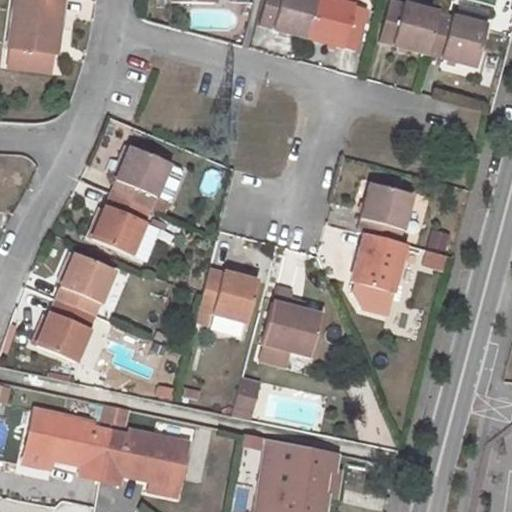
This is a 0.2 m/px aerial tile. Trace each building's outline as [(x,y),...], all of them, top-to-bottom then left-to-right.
[(53,19),(55,0),(14,0),(7,48),(9,48),(52,54),(54,54),(59,21),(53,19)] [(59,21),(62,0),(55,0),(53,19),(59,21)] [(264,0),(258,25),(306,39),(316,0),(264,0)] [(351,6),(329,0),(316,0),(306,39),(356,51),(367,10),(351,6)] [(437,13),(388,0),(377,41),(427,54),(437,13)] [(485,26),(437,13),(427,54),(475,68),(485,26)] [(9,48),(7,67),(49,73),(52,54),(9,48)] [(123,145),(110,177),(115,179),(129,147),(123,145)] [(129,147),(115,179),(109,193),(149,209),(168,164),(129,147)] [(356,232),(398,243),(410,195),(368,184),(356,232)] [(103,209),(89,240),(129,258),(149,209),(109,193),(103,209)] [(89,240),(103,209),(97,207),(84,238),(89,240)] [(356,232),(349,261),(354,262),(361,234),(356,232)] [(367,303),(364,311),(386,316),(404,245),(361,234),(354,262),(349,283),(370,289),(367,303)] [(60,287),(73,253),(69,252),(55,285),(60,287)] [(418,266),(439,269),(441,255),(420,252),(418,266)] [(73,253),(60,287),(54,300),(93,317),(113,270),(73,253)] [(197,311),(255,326),(266,285),(208,269),(201,296),(197,311)] [(370,289),(349,283),(345,297),(367,303),(370,289)] [(93,317),(54,300),(47,315),(34,346),(74,363),(93,317)] [(320,315),(271,303),(260,344),(309,356),(320,315)] [(43,313),(30,344),(34,346),(47,315),(43,313)] [(249,418),(254,380),(236,378),(231,415),(249,418)] [(0,385),(0,404),(4,405),(9,388),(0,385)] [(52,460),(84,466),(82,477),(100,480),(110,432),(92,429),(93,423),(34,412),(26,454),(52,460)] [(121,474),(151,480),(178,486),(187,443),(129,431),(128,436),(110,432),(100,480),(119,484),(121,474)] [(273,440),(266,485),(296,489),(303,446),(273,440)] [(296,489),(266,485),(261,511),(323,511),(326,495),(322,495),(325,470),(332,471),(335,453),(303,446),(296,489)] [(23,465),(49,470),(52,460),(26,454),(23,465)] [(149,490),(176,495),(178,486),(151,480),(149,490)]
